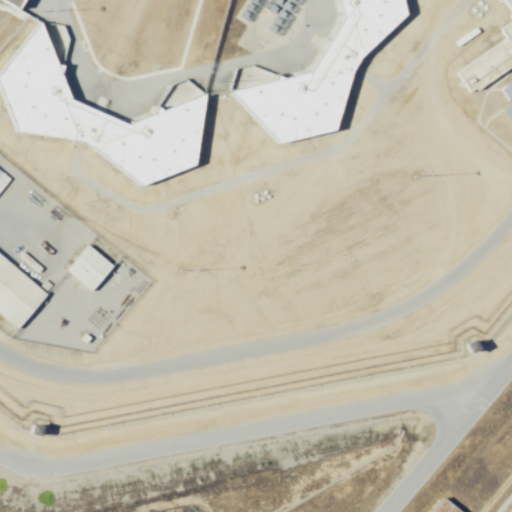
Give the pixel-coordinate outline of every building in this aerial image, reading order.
[(0,0),(0,1),(12,9),(17,0),(0,0)] [(397,0),(400,14),(359,53),(345,76),(329,131),(273,145),(226,92),(234,69),(250,65),(279,78),(305,73),(338,18),(333,0),(397,0)] [(511,0),(511,64),(475,91),(472,88),(466,92),(454,74),(504,38),(498,29),(511,21),(507,16),(511,14),(500,0),(511,0)] [(200,95),(189,165),(134,186),(91,150),(68,141),(11,132),(0,103),(0,65),(35,20),(59,24),(66,40),(57,79),(65,102),(122,126),(148,115),(168,84),(183,79),(200,95)] [(83,245),(110,267),(87,294),(61,272),(83,245)] [(0,257),(44,295),(14,331),(0,319),(0,257)] [(473,347),(463,351),(460,342),(469,338),(473,347)] [(25,423),(35,425),(33,435),(23,432),(25,423)] [(457,511),(440,497),(426,511),(457,511)]
